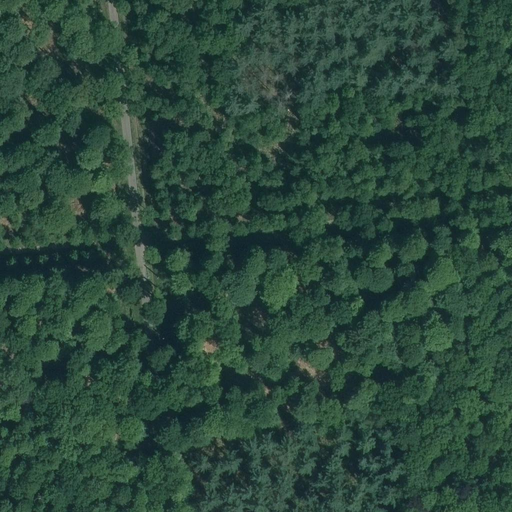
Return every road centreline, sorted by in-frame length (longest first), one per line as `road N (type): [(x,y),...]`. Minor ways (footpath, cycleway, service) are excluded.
road 1 (unclassified): [(170,511),(107,0)]
road 2 (track): [(511,205),(218,233)]
road 3 (track): [(218,233),(3,254)]
